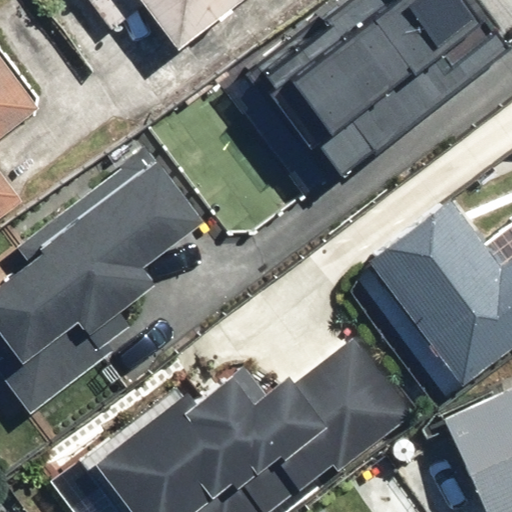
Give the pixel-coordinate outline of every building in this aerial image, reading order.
[(131,0),(168,52),(241,0),(131,0)] [(498,50),(460,0),(321,0),(230,69),(318,186),(498,50)] [(0,139),(36,110),(0,61),(0,210),(11,202),(2,191),(25,173),(0,142),(0,139)] [(178,191),(145,154),(0,272),(0,375),(27,409),(127,328),(114,312),(146,285),(133,270),(206,210),(185,184),(178,191)] [(447,200),(361,262),(455,385),(511,340),(511,254),(498,265),(447,200)] [(110,511),(275,511),(406,413),(353,342),(292,388),(281,373),(272,381),(249,350),(188,396),(177,381),(72,461),(110,511)] [(511,511),(511,382),(434,419),(488,511),(511,511)]
